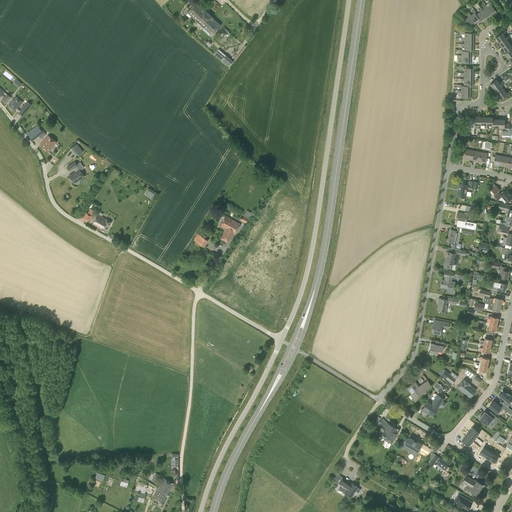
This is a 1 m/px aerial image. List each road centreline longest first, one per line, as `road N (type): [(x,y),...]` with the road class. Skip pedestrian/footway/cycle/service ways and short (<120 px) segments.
road 1 (primary): [(360,0),(314,290),(213,511)]
road 2 (unclassified): [(281,340),(58,209),(41,158),(0,104)]
road 3 (unclassified): [(348,0),(313,243),(281,340)]
road 4 (residential): [(448,440),(379,400),(414,352),(447,166)]
road 5 (track): [(199,292),(181,489)]
road 6 (unclassified): [(281,340),(200,511)]
road 7 (residential): [(448,440),(493,389),(511,306)]
